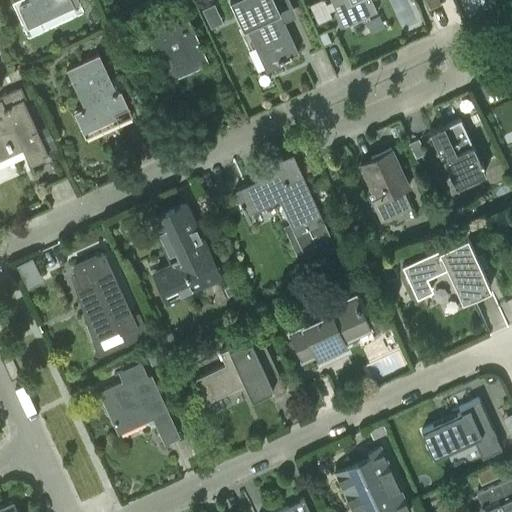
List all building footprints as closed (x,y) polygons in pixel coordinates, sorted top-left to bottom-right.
[(29,0),(30,2),(39,22),(73,6),(72,3),(78,1),(77,0),(29,0)] [(280,21),(276,11),(280,9),(277,4),(276,5),(273,0),(230,0),(243,27),(250,23),(255,33),(253,33),(268,65),(297,51),(283,20),(280,21)] [(325,0),(314,0),(311,1),(318,19),(330,14),(325,0)] [(376,9),(371,0),(331,0),(343,24),(376,9)] [(39,22),(30,2),(18,8),(27,27),(39,22)] [(144,31),(166,79),(208,60),(186,12),(144,31)] [(127,105),(120,89),(116,91),(98,52),(65,67),(83,106),(72,111),(82,131),(115,116),(113,111),(127,105)] [(26,97),(20,85),(0,94),(0,152),(20,143),(28,161),(47,152),(22,98),(26,97)] [(459,117),(444,124),(444,122),(428,129),(439,153),(440,153),(455,185),(484,171),(481,166),(483,165),(481,162),(480,163),(459,117)] [(48,126),(38,131),(47,152),(57,147),(48,126)] [(390,147),(358,161),(372,190),(374,189),(377,196),(370,199),(380,220),(410,206),(402,188),(408,186),(390,147)] [(335,247),(292,152),(267,164),(271,171),(234,188),(248,218),(253,216),(248,207),(281,192),(293,220),(286,224),(289,231),(286,233),(300,263),(335,247)] [(179,259),(155,270),(164,291),(200,275),(203,281),(215,275),(202,249),(200,250),(195,239),(201,236),(185,202),(152,217),(168,251),(174,248),(179,259)] [(489,286),(466,235),(401,264),(416,297),(432,289),(426,277),(446,267),(461,299),(489,286)] [(102,252),(73,265),(78,276),(88,321),(86,322),(92,339),(118,327),(125,344),(147,334),(137,311),(131,314),(102,252)] [(28,286),(45,278),(35,254),(18,261),(28,286)] [(390,263),(381,267),(387,280),(396,275),(390,263)] [(342,281),(346,289),(364,281),(360,273),(342,281)] [(369,328),(366,322),(364,317),(369,315),(359,293),(287,326),(302,357),(315,351),(319,361),(348,347),(345,340),(369,328)] [(285,389),(274,366),(259,332),(244,339),(219,351),(225,363),(195,377),(206,401),(245,383),(251,396),(266,389),(270,396),(285,389)] [(171,334),(159,338),(168,358),(179,353),(171,334)] [(144,349),(151,364),(161,359),(155,344),(144,349)] [(128,377),(100,390),(118,430),(152,414),(164,440),(177,434),(150,375),(146,376),(139,361),(124,368),(128,377)] [(421,430),(433,455),(473,436),(481,455),(500,446),(477,397),(459,406),(462,412),(453,416),(452,414),(446,416),(446,418),(421,430)] [(403,511),(410,509),(379,442),(367,448),(369,453),(334,469),(353,511),(371,511),(383,507),(385,511),(403,511)] [(511,511),(511,473),(475,490),(482,505),(478,506),(479,508),(469,511),(511,511)] [(309,511),(303,498),(271,511),(309,511)] [(18,511),(12,499),(0,504),(0,511),(18,511)]
